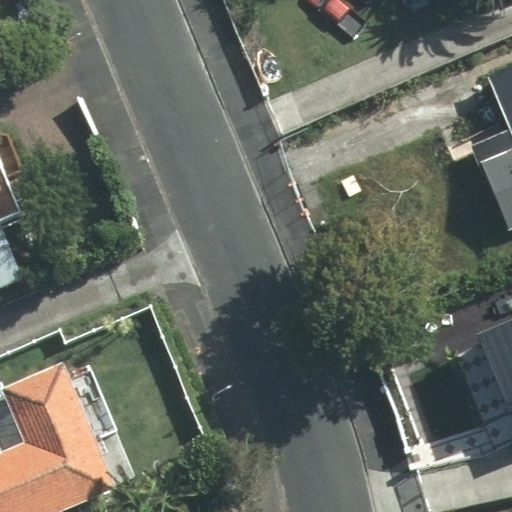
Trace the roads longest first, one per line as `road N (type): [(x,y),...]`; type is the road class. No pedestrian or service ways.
road 1 (residential): [(134,0),(289,364),(332,511)]
road 2 (unknown): [(0,324),(237,242)]
